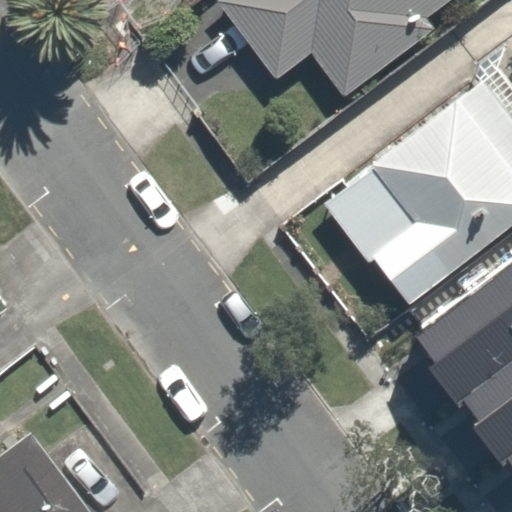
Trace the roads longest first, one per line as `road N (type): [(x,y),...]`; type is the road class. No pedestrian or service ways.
road 1 (residential): [(318,511),(121,251)]
road 2 (residential): [(121,251),(0,77)]
road 3 (residential): [(121,251),(0,341)]
